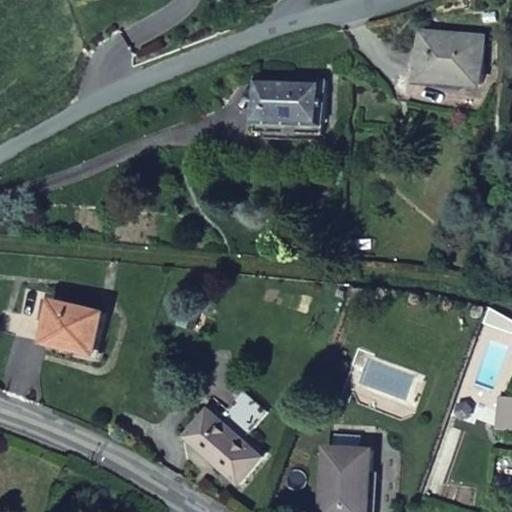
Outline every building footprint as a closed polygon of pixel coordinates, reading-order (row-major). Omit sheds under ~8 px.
[(486,37),(424,32),(420,81),(484,88),(486,37)] [(328,82),(257,80),(257,133),(326,136),(328,82)] [(33,278),(60,280),(63,261),(34,258),(33,278)] [(56,302),(46,341),(98,355),(108,314),(56,302)] [(213,412),(189,439),(243,487),(266,459),(247,441),(269,414),(246,394),(223,421),(213,412)] [(511,428),(511,398),(503,398),(501,428),(511,428)] [(331,450),(327,511),(372,511),(376,452),(331,450)]
